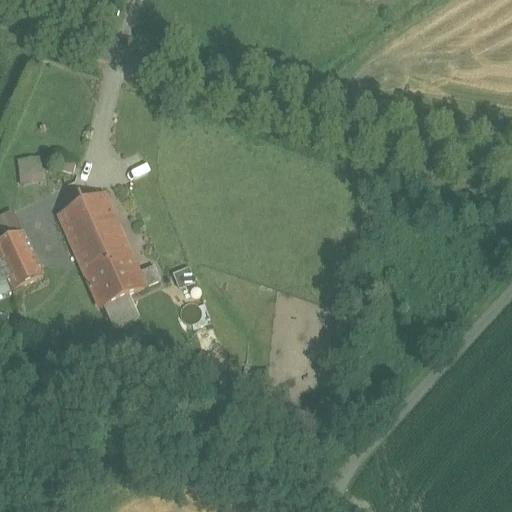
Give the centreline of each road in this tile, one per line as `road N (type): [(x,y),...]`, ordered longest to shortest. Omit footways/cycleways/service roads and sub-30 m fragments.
road 1 (unclassified): [(511,186),(413,168),(0,15)]
road 2 (unclassified): [(511,282),(333,477),(355,511)]
